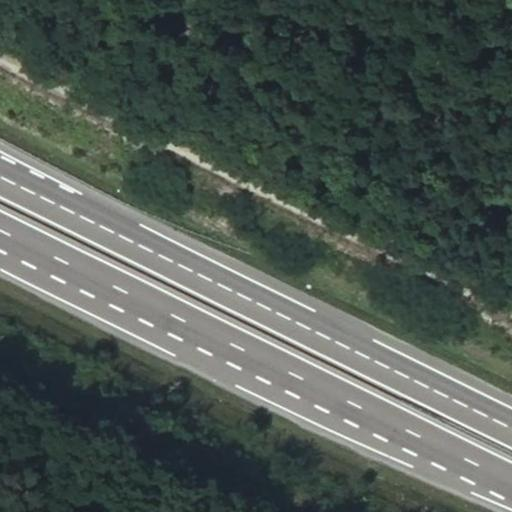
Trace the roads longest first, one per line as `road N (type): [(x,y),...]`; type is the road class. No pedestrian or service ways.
road 1 (track): [(0,56),(511,316)]
road 2 (trunk): [(0,229),(511,482)]
road 3 (trunk): [(511,426),(0,175)]
road 4 (track): [(0,361),(309,511)]
road 5 (track): [(333,230),(473,0)]
